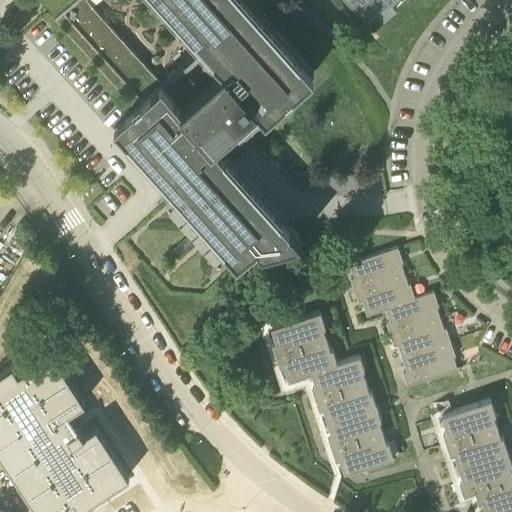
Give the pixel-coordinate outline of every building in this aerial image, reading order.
[(75,0),(54,19),(155,131),(135,148),(176,194),(196,176),(205,186),(194,196),(235,242),(246,232),(262,250),(301,237),(225,152),(314,71),(249,0),(164,0),(204,44),(162,82),(88,0),(75,0)] [(349,0),(369,22),(393,0),(349,0)] [(168,215),(220,262),(233,248),(180,201),(168,215)] [(352,277),(355,288),(405,272),(401,261),(403,261),(398,245),(351,261),(355,276),(352,277)] [(367,313),(386,307),(416,297),(415,296),(410,282),(408,283),(405,272),(355,288),(359,299),(363,298),(367,313)] [(387,321),(391,332),(440,316),(437,305),(439,304),(434,289),(415,296),(416,297),(386,307),(391,320),(387,321)] [(295,316),(292,306),(279,311),(283,320),(295,316)] [(274,341),(278,352),(327,336),(323,325),(325,325),(321,310),(272,325),(278,340),(274,341)] [(399,342),(403,356),(451,340),(446,326),(444,327),(440,316),(391,332),(395,343),(399,342)] [(290,377),(313,369),(337,360),(332,346),(330,347),(327,336),(278,352),(281,363),(285,362),(290,377)] [(451,340),(403,356),(408,370),(404,371),(408,383),(457,367),(454,355),(456,355),(451,340)] [(9,359),(0,364),(0,453),(38,511),(44,511),(71,495),(77,505),(128,473),(94,422),(81,430),(66,408),(82,399),(50,346),(15,368),(9,359)] [(313,384),(317,395),(366,379),(363,368),(365,368),(360,353),(337,360),(313,369),(317,383),(313,384)] [(324,405),(329,419),(377,403),(372,389),(370,390),(366,379),(317,395),(321,406),(324,405)] [(444,429),(448,440),(497,424),(494,413),(496,413),(491,398),(443,414),(448,428),(444,429)] [(330,434),(333,445),(383,429),(379,418),(381,418),(377,403),(329,419),(333,433),(330,434)] [(455,450),(460,464),(508,448),(503,434),(501,435),(497,424),(448,440),(452,452),(455,450)] [(383,429),(333,445),(337,457),(341,455),(345,470),(393,454),(388,439),(386,440),(383,429)] [(465,491),(476,487),(490,483),(511,474),(511,468),(510,463),(511,462),(511,461),(508,448),(460,464),(464,478),(461,479),(465,491)] [(483,497),(488,511),(511,502),(511,474),(490,483),(476,487),(480,498),(483,497)] [(511,511),(511,502),(488,511),(511,511)]
